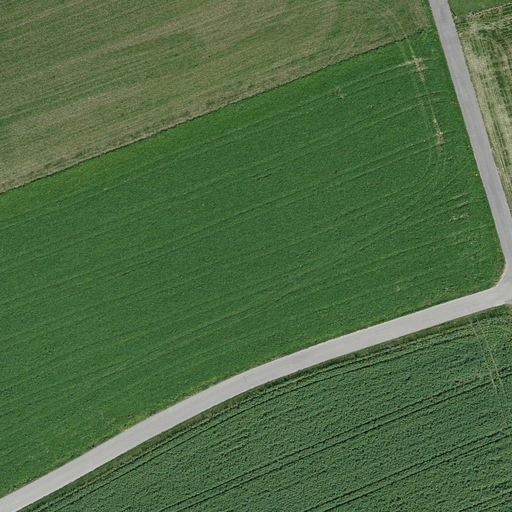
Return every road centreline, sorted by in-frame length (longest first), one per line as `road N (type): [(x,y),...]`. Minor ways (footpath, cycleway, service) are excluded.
road 1 (residential): [(0,505),(250,377),(511,290)]
road 2 (track): [(511,252),(437,0)]
